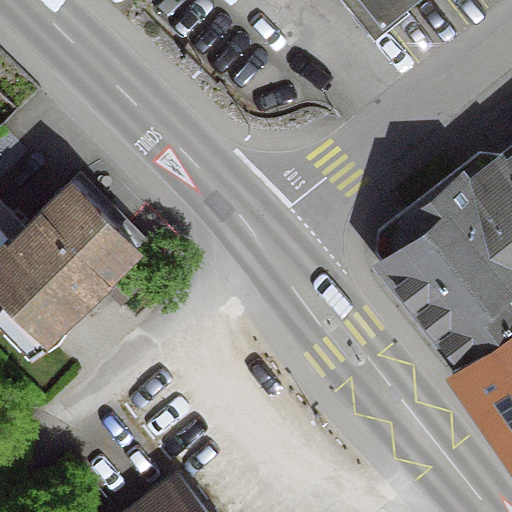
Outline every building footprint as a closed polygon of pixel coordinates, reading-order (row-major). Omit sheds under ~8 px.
[(362,0),(377,19),(401,0),(362,0)] [(454,357),(447,363),(449,366),(511,322),(511,153),(467,189),(455,174),(402,215),(415,231),(378,260),(454,357)] [(0,205),(0,292),(40,333),(94,280),(114,300),(150,265),(130,245),(138,237),(74,173),(20,226),(0,205)] [(511,322),(449,366),(511,456),(511,454),(511,322)] [(194,511),(169,477),(141,498),(151,511),(194,511)]
